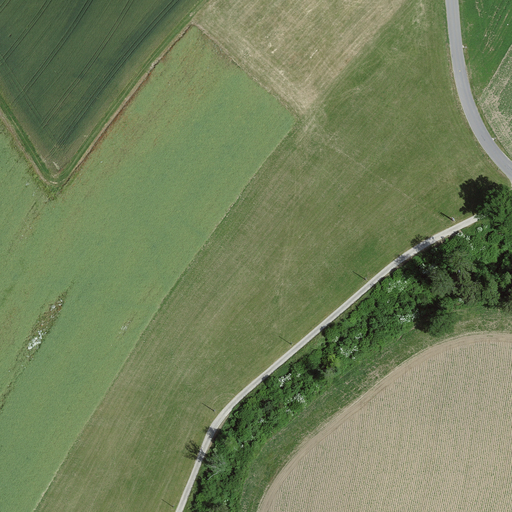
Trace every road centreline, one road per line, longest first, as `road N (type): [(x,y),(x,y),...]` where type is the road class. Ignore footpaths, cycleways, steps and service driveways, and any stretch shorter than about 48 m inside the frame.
road 1 (track): [(178,511),(206,442),(232,404),(395,263),(511,196)]
road 2 (tertiary): [(511,172),(467,102),(452,0)]
